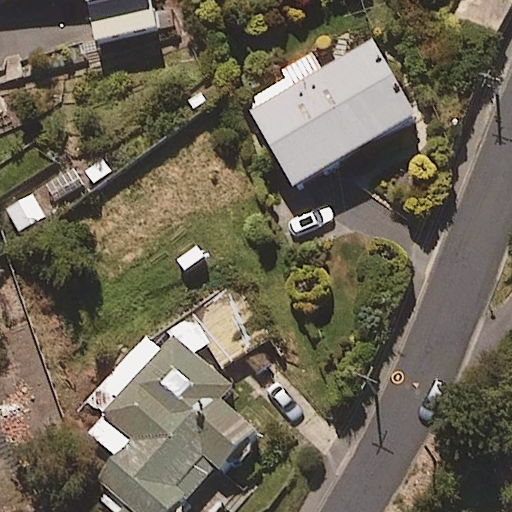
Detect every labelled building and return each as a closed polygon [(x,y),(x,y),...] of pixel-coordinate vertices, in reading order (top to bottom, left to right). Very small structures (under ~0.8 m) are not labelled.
[(88,0),(97,42),(157,29),(151,0),(88,0)] [(511,2),(508,0),(462,0),(455,15),(494,35),(511,2)] [(417,115),(373,39),(321,69),(311,53),(283,69),(288,79),(247,103),(294,185),(417,115)] [(29,186),(2,202),(21,234),(48,218),(29,186)] [(273,336),(234,283),(151,331),(36,439),(104,511),(178,511),(255,440),(225,408),(244,389),(226,370),(273,336)]
